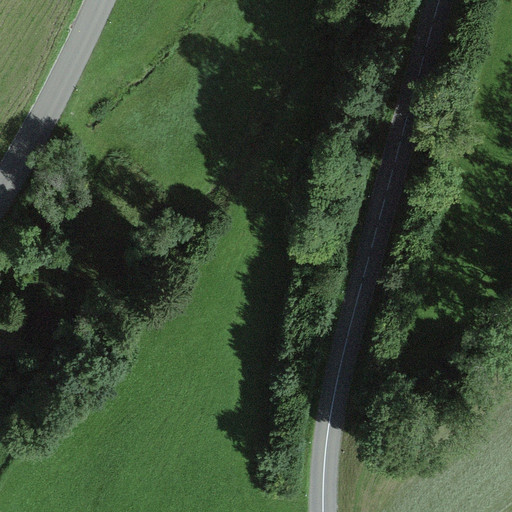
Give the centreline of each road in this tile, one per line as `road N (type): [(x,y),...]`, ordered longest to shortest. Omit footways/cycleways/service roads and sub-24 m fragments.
road 1 (tertiary): [(324,511),(345,347),(439,0)]
road 2 (tertiary): [(0,200),(100,0)]
